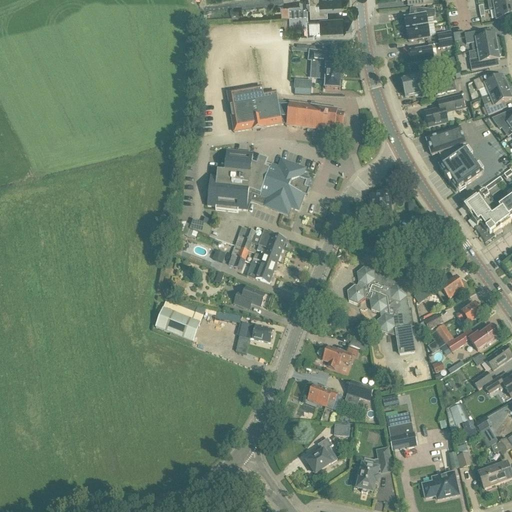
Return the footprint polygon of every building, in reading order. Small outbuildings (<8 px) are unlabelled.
[(511,6),(511,0),(492,0),(494,10),(511,6)] [(342,10),(341,2),(310,3),(306,3),(305,1),(300,1),(300,5),(289,6),(281,7),(282,17),(289,16),(289,17),(307,15),(307,10),(310,10),(311,18),(328,17),(327,10),(342,10)] [(511,6),(494,10),(496,21),(510,19),(510,21),(511,20),(511,6)] [(418,17),(405,19),(407,31),(427,27),(426,20),(434,19),(435,11),(418,9),(418,17)] [(344,21),(342,19),(342,18),(320,19),(320,20),(308,21),(307,15),(289,17),(290,27),(307,26),(308,35),(321,34),(321,35),(343,34),(343,32),(345,30),(344,21)] [(427,27),(407,31),(409,43),(429,39),(427,27)] [(438,43),(452,40),(451,33),(437,36),(438,43)] [(495,37),(476,40),(478,52),(499,48),(497,40),(495,40),(495,37)] [(438,43),(439,47),(439,50),(453,48),(452,41),(452,40),(438,43)] [(479,60),(470,62),(471,72),(488,69),(487,63),(499,61),(498,57),(500,57),(499,48),(478,52),(479,60)] [(431,49),(410,53),(413,66),(433,62),(431,49)] [(309,52),(308,62),(329,64),(330,54),(309,52)] [(326,67),(325,90),(340,91),(341,68),(326,67)] [(465,70),(457,71),(461,95),(470,93),(465,70)] [(437,86),(435,86),(437,96),(455,92),(453,82),(451,75),(435,79),(437,86)] [(414,79),(402,82),(406,98),(413,97),(415,97),(418,97),(419,95),(426,94),(422,77),(420,78),(418,77),(415,77),(414,79)] [(489,77),(474,83),(478,92),(486,89),(489,96),(509,88),(506,80),(504,81),(502,78),(491,83),(489,77)] [(310,81),(295,81),(294,94),(310,95),(310,81)] [(262,88),(228,94),(234,134),(253,131),(253,132),(263,130),(263,129),(287,125),(287,127),(308,130),(308,133),(314,134),(314,131),(335,134),(335,132),(342,133),(345,114),(337,113),(338,111),(317,108),(318,105),(312,104),(311,107),(290,105),(277,106),(274,97),(263,96),(262,88)] [(493,104),(484,108),(488,117),(503,110),(500,105),(511,100),(510,97),(511,95),(509,88),(489,96),(493,104)] [(426,118),(424,120),(425,124),(427,124),(428,129),(448,124),(446,117),(448,114),(465,110),(462,98),(437,103),(439,110),(425,114),(426,118)] [(511,130),(511,118),(508,114),(492,120),(500,131),(504,128),(506,131),(510,128),(511,130)] [(421,129),(410,133),(415,148),(426,144),(421,129)] [(460,130),(426,142),(431,157),(438,155),(445,165),(464,151),(463,146),(466,145),(460,130)] [(445,165),(439,168),(445,177),(444,177),(450,185),(451,185),(456,193),(482,175),(465,151),(464,151),(445,165)] [(305,171),(282,162),(279,170),(266,165),(267,162),(260,160),(259,162),(253,160),(254,156),(227,153),(225,173),(218,172),(217,179),(211,178),(207,207),(216,208),(215,211),(238,214),(238,211),(247,212),(250,202),(288,216),(291,209),(298,212),(304,197),(307,198),(310,190),(307,189),(310,181),(302,178),(305,171)] [(500,179),(485,190),(488,193),(502,183),(500,179)] [(479,197),(463,208),(477,227),(480,225),(489,238),(510,223),(498,206),(497,206),(498,207),(496,208),(484,191),(479,194),(481,196),(479,198),(479,197)] [(507,194),(503,196),(511,208),(511,195),(509,198),(507,194)] [(379,198),(371,199),(374,220),(391,218),(389,195),(378,196),(379,198)] [(503,202),(498,206),(510,223),(509,221),(511,219),(511,208),(503,196),(500,199),(503,202)] [(192,222),(189,231),(208,237),(211,229),(192,222)] [(169,225),(166,233),(180,239),(186,225),(169,225)] [(242,229),(235,248),(241,250),(244,240),(247,231),(242,229)] [(247,231),(244,240),(252,243),(252,245),(258,247),(265,249),(265,250),(273,253),(275,247),(283,250),(286,241),(268,235),(267,237),(265,236),(263,243),(253,240),(256,234),(247,231)] [(393,233),(387,233),(388,240),(407,238),(406,231),(393,232),(393,233)] [(244,240),(241,250),(249,253),(252,245),(252,243),(244,240)] [(258,247),(256,253),(263,255),(262,258),(278,264),(283,250),(275,247),(273,253),(265,250),(265,249),(258,247)] [(235,248),(232,257),(245,262),(249,253),(241,250),(235,248)] [(216,252),(212,261),(222,264),(225,255),(216,252)] [(255,255),(253,264),(259,266),(267,269),(265,274),(273,277),(278,264),(262,258),(255,255)] [(229,267),(242,271),(245,262),(232,257),(229,267)] [(253,264),(247,279),(255,282),(256,280),(270,286),(273,277),(265,274),(267,269),(259,266),(253,264)] [(355,287),(347,293),(349,302),(358,306),(365,300),(370,302),(371,311),(380,315),(381,319),(377,322),(378,332),(396,339),(399,356),(414,354),(410,330),(414,329),(411,310),(409,310),(404,279),(395,276),(391,279),(365,268),(357,274),(358,284),(357,287),(355,287)] [(220,285),(224,276),(218,274),(215,283),(220,285)] [(440,290),(436,293),(443,304),(463,290),(455,279),(440,290)] [(238,295),(234,306),(245,310),(248,305),(261,309),(265,297),(246,290),(244,297),(238,295)] [(424,292),(415,298),(420,304),(429,298),(424,292)] [(165,304),(154,330),(192,345),(203,319),(165,304)] [(462,314),(457,317),(460,322),(465,319),(470,325),(482,316),(474,306),(462,314)] [(438,316),(423,324),(428,333),(443,325),(438,316)] [(249,326),(246,339),(269,345),(273,332),(249,326)] [(470,331),(462,337),(467,343),(468,342),(476,354),(498,339),(491,329),(481,335),(480,334),(474,338),(470,331)] [(461,338),(447,347),(451,353),(465,345),(461,338)] [(352,340),(349,348),(359,351),(358,353),(362,354),(365,345),(352,340)] [(511,358),(504,348),(485,362),(493,373),(511,359),(511,358)] [(328,349),(323,362),(329,364),(328,368),(334,370),(336,367),(338,368),(341,362),(348,364),(351,357),(355,358),(358,353),(349,349),(347,355),(337,351),(337,352),(328,349)] [(484,388),(494,382),(488,373),(472,383),(478,392),(484,388)] [(499,379),(494,382),(484,388),(489,396),(499,390),(500,392),(505,389),(511,399),(511,398),(511,377),(502,384),(499,379)] [(351,383),(348,396),(370,403),(374,391),(351,383)] [(313,388),(308,401),(327,408),(329,402),(334,404),(338,395),(317,388),(317,389),(313,388)] [(449,410),(445,412),(450,431),(469,424),(462,407),(450,412),(449,410)] [(410,418),(386,423),(392,453),(416,448),(410,418)] [(486,419),(474,426),(480,435),(491,428),(486,419)] [(473,427),(464,429),(467,436),(475,433),(473,427)] [(334,428),(333,439),(348,440),(349,429),(334,428)] [(318,456),(307,463),(315,476),(337,461),(329,449),(331,447),(327,441),(319,447),(323,453),(318,456)] [(511,450),(505,441),(496,447),(503,457),(511,450)] [(373,494),(375,485),(377,485),(379,479),(376,479),(378,472),(382,472),(382,474),(391,472),(387,452),(378,453),(380,461),(375,462),(373,469),(363,467),(361,472),(359,471),(357,480),(359,481),(357,490),(362,491),(361,494),(367,496),(368,493),(373,494)] [(448,455),(451,466),(458,465),(455,454),(448,455)] [(468,456),(457,459),(461,470),(472,467),(468,456)] [(496,462),(490,464),(498,486),(511,481),(506,465),(497,468),(496,462)] [(487,471),(478,475),(484,491),(498,486),(490,464),(485,466),(487,471)] [(432,483),(422,486),(425,500),(436,498),(437,502),(459,497),(454,474),(432,479),(432,483)]
